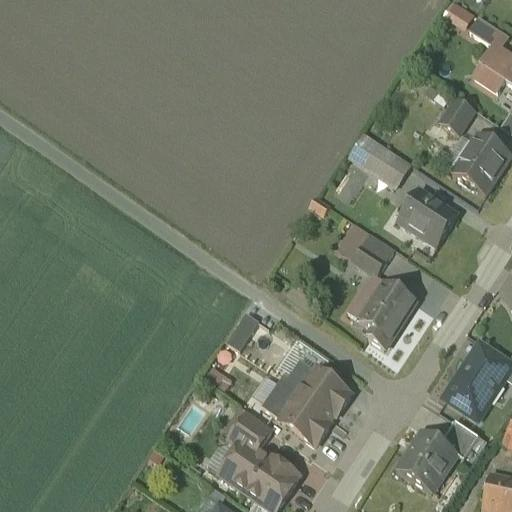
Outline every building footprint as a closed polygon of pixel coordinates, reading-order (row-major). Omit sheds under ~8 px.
[(473,22),(455,10),(446,24),(464,36),(473,22)] [(511,65),(500,57),(509,44),(479,24),(470,39),(492,53),(480,71),(481,72),(474,83),(497,99),(504,88),(511,92),(511,115),(511,117),(511,118),(511,65)] [(474,118),(456,106),(440,131),(459,143),(474,118)] [(479,141),(452,181),(485,203),(511,163),(479,141)] [(411,171),(364,142),(349,166),(396,196),(411,171)] [(457,223),(419,196),(398,228),(422,243),(421,245),(436,255),(457,223)] [(356,264),(371,241),(354,230),(339,252),(356,264)] [(356,264),(353,268),(377,284),(395,257),(371,241),(356,264)] [(385,288),(359,329),(373,338),(389,348),(390,349),(415,308),(385,288)] [(384,356),(389,348),(373,338),(368,346),(384,356)] [(511,373),(511,371),(479,350),(444,404),(477,426),(511,373)] [(280,426),(316,451),(330,432),(326,429),(333,420),(337,422),(351,402),(338,393),(337,387),(329,382),(324,383),(314,377),(280,426)] [(259,403),(248,418),(268,432),(278,417),(259,403)] [(229,445),(239,452),(242,447),(257,457),(273,436),(268,432),(248,418),(229,445)] [(441,450),(458,461),(456,462),(464,467),(479,444),(455,428),(441,450)] [(441,450),(422,438),(397,477),(432,500),(456,462),(458,461),(441,450)] [(257,457),(242,447),(239,452),(236,457),(219,480),(230,487),(230,490),(241,498),(244,497),(265,511),(280,511),(298,486),(296,485),(298,482),(272,463),(266,464),(257,457)] [(511,511),(511,485),(490,481),(483,511),(511,511)]
